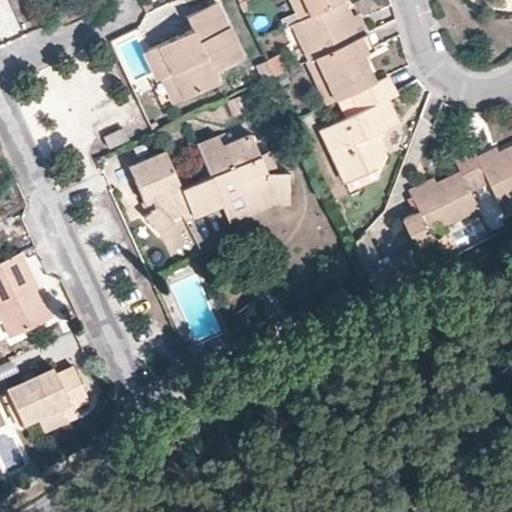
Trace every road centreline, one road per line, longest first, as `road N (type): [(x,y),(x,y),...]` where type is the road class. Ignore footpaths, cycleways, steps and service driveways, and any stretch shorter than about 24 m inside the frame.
road 1 (residential): [(153,451),(511,271)]
road 2 (residential): [(0,106),(153,451)]
road 3 (residential): [(409,0),(444,77),(479,91),(511,84)]
road 4 (residential): [(0,74),(122,17),(122,6)]
